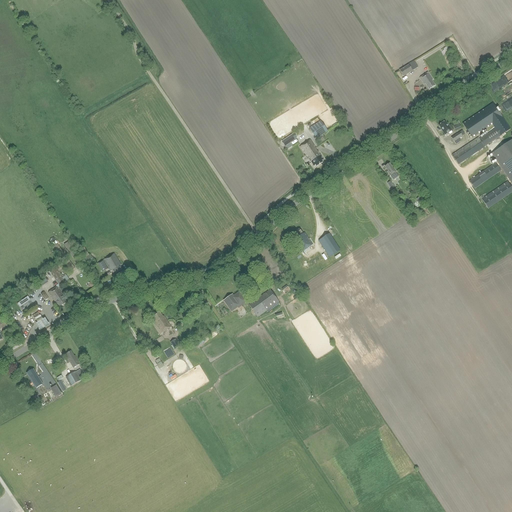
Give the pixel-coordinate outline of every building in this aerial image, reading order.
[(419,68),(415,61),(400,70),(404,77),(419,68)] [(428,73),(420,79),(424,85),(425,84),(429,90),(435,86),(433,82),(432,80),(433,80),(429,73),(428,73)] [(505,122),(503,118),(493,103),(462,124),(472,139),(492,125),(495,129),(500,136),(511,129),(505,122)] [(316,139),(328,131),(321,121),(309,129),(316,139)] [(445,135),(452,131),(450,127),(449,127),(445,122),(444,122),(442,123),(442,124),(439,126),(441,129),(441,130),(445,135)] [(478,137),(452,155),(459,165),(478,152),(478,151),(500,136),(495,129),(479,139),(478,137)] [(460,139),(462,137),(460,133),(452,138),(456,144),(461,141),(460,139)] [(294,134),(281,142),(285,146),(290,143),(297,138),(294,134)] [(322,160),(323,159),(310,140),(300,147),(311,162),(314,166),(315,165),(316,167),(323,162),(322,160)] [(511,140),(492,155),(511,183),(511,140)] [(501,171),(496,163),(469,181),(475,189),(501,171)] [(396,173),(396,172),(393,168),(390,164),(385,167),(388,171),(387,172),(390,176),(393,180),(399,177),(396,173)] [(511,188),(507,181),(481,199),(488,209),(511,192),(511,188)] [(302,252),(313,245),(305,233),(303,234),(300,229),(292,234),(295,238),(293,239),(302,252)] [(330,257),(340,250),(330,234),(319,241),(330,257)] [(79,257),(68,241),(64,244),(74,260),(79,257)] [(83,246),(77,249),(80,255),(86,251),(83,245),(83,246)] [(290,269),(307,260),(303,253),(286,262),(290,269)] [(115,276),(123,271),(120,266),(121,265),(114,254),(98,264),(103,273),(109,269),(111,272),(112,271),(115,276)] [(335,261),(347,280),(357,274),(345,254),(335,261)] [(91,255),(84,259),(87,264),(94,260),(91,255)] [(74,260),(79,266),(83,263),(81,259),(79,260),(78,258),(74,260)] [(310,298),(320,316),(350,299),(326,258),(296,276),(304,290),(308,288),(313,297),(310,298)] [(75,268),(68,259),(63,263),(70,272),(75,268)] [(66,270),(61,262),(55,266),(60,274),(66,270)] [(62,278),(55,266),(49,270),(60,287),(70,280),(66,275),(62,278)] [(350,283),(361,301),(373,295),(362,276),(350,283)] [(46,277),(39,282),(43,286),(49,281),(46,277)] [(38,282),(31,286),(34,291),(41,287),(38,282)] [(57,287),(48,293),(53,300),(56,305),(58,304),(60,307),(66,303),(64,299),(65,298),(63,295),(64,295),(59,287),(58,286),(58,287),(57,287)] [(268,312),(280,304),(270,290),(249,305),(258,317),(267,311),(268,312)] [(236,308),(239,306),(240,307),(246,302),(240,292),(233,297),(232,295),(229,298),(228,297),(226,299),(226,300),(225,301),(232,311),(232,310),(233,311),(236,308)] [(28,296),(17,304),(20,308),(31,300),(28,296)] [(161,334),(171,327),(164,316),(163,317),(159,312),(152,317),(155,322),(154,322),(161,334)] [(0,329),(0,330),(8,325),(4,318),(0,320),(0,329)] [(46,318),(36,324),(40,331),(50,325),(46,318)] [(176,339),(171,343),(172,345),(174,348),(175,349),(181,346),(176,339)] [(67,357),(68,360),(73,368),(80,364),(78,360),(75,355),(74,356),(71,351),(66,354),(68,357),(67,357)] [(23,369),(33,363),(31,360),(21,365),(23,369)] [(34,369),(26,373),(31,382),(34,386),(36,389),(34,386),(41,382),(43,385),(43,384),(34,369)] [(84,378),(80,370),(76,372),(66,377),(71,386),(81,381),(80,380),(84,378)] [(61,381),(57,383),(63,392),(66,390),(61,381)]
